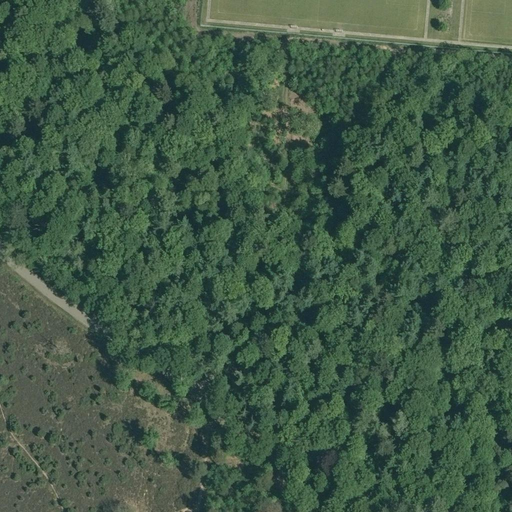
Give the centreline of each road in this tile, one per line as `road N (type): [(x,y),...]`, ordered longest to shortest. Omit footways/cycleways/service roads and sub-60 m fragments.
road 1 (unclassified): [(511,344),(474,334),(385,367),(261,373),(190,389)]
road 2 (unclassified): [(190,389),(0,250)]
road 3 (unclassified): [(190,389),(316,511)]
